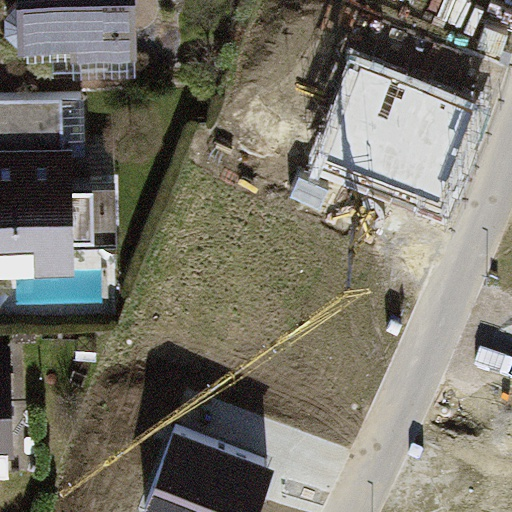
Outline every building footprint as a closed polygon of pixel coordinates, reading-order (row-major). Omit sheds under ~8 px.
[(133,0),(21,0),(24,62),(136,57),(133,0)] [(476,112),(364,70),(329,162),(442,204),(476,112)] [(83,104),(0,106),(0,151),(84,149),(83,104)] [(76,158),(0,159),(0,270),(78,269),(76,158)] [(8,354),(0,354),(0,458),(10,459),(8,354)] [(258,511),(276,463),(175,427),(143,511),(258,511)]
